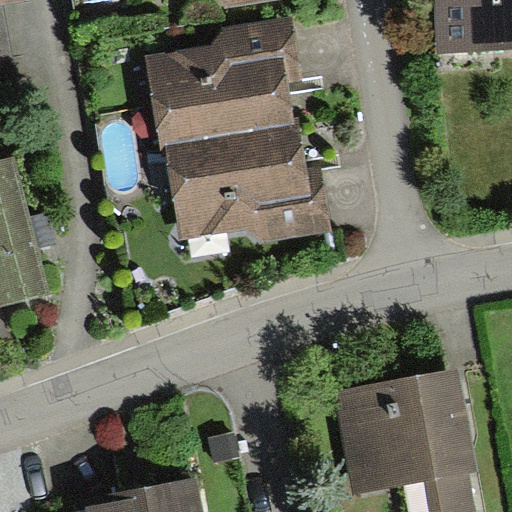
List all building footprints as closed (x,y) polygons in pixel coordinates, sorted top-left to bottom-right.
[(0,0),(0,8),(3,8),(33,2),(32,0),(0,0)] [(222,0),(224,12),(294,1),(293,0),(222,0)] [(511,50),(511,0),(433,0),(437,54),(511,50)] [(3,8),(0,8),(0,68),(15,65),(3,8)] [(161,152),(166,151),(295,132),(288,87),(302,85),(293,24),(224,35),(214,51),(147,61),(161,152)] [(295,132),(166,151),(181,244),(245,235),(259,243),(329,231),(321,167),(307,169),(301,131),(295,132)] [(0,162),(0,305),(50,293),(34,232),(16,158),(0,162)] [(460,370),(334,393),(353,495),(425,482),(430,511),(476,511),(470,476),(479,473),(470,424),(460,370)] [(103,505),(80,509),(80,511),(204,511),(198,477),(139,488),(102,495),(103,505)]
